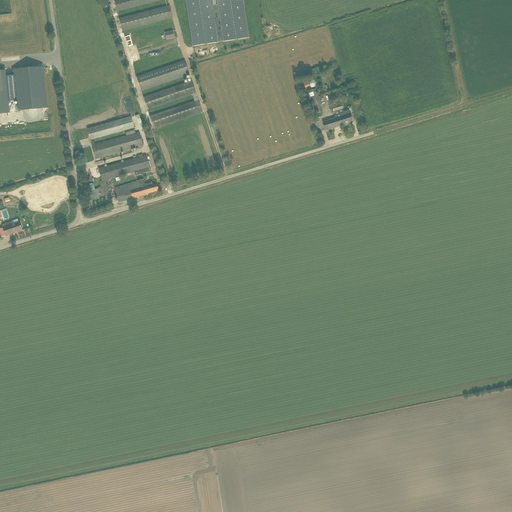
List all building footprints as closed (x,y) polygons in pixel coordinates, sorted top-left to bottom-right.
[(114,0),(117,12),(164,0),(114,0)] [(185,0),(192,46),(218,42),(223,41),(223,42),(249,38),(243,0),(185,0)] [(123,32),(173,18),(169,5),(119,18),(123,32)] [(174,38),(173,31),(165,33),(166,40),(174,38)] [(184,60),(136,77),(141,92),(189,75),(184,60)] [(43,67),(14,70),(15,75),(17,100),(18,111),(47,108),(43,67)] [(5,71),(0,70),(0,113),(9,113),(8,101),(5,76),(5,71)] [(12,75),(5,76),(8,101),(17,100),(15,75),(12,75)] [(311,88),(319,86),(317,79),(309,81),(311,88)] [(194,101),(149,116),(154,130),(202,113),(191,81),(143,97),(147,110),(192,95),(194,101)] [(308,82),(301,84),(303,90),(310,88),(308,82)] [(316,88),(308,91),(315,114),(322,112),(319,105),(321,105),(316,88)] [(325,130),(353,122),(349,111),(344,113),(341,104),(332,106),(336,118),(322,122),(325,130)] [(95,159),(143,146),(139,132),(135,133),(131,117),(87,129),(95,159)] [(109,195),(105,180),(134,172),(135,176),(150,172),(149,168),(146,155),(143,156),(142,154),(136,156),(137,159),(98,169),(101,181),(100,181),(104,196),(109,195)] [(156,184),(152,185),(152,183),(145,184),(143,179),(114,188),(118,203),(147,195),(147,193),(158,190),(156,184)] [(93,183),(86,184),(88,201),(92,200),(92,199),(99,198),(97,189),(94,190),(93,183)] [(2,228),(0,228),(0,232),(2,237),(22,230),(20,226),(19,222),(18,222),(17,219),(11,221),(1,225),(2,228)]
